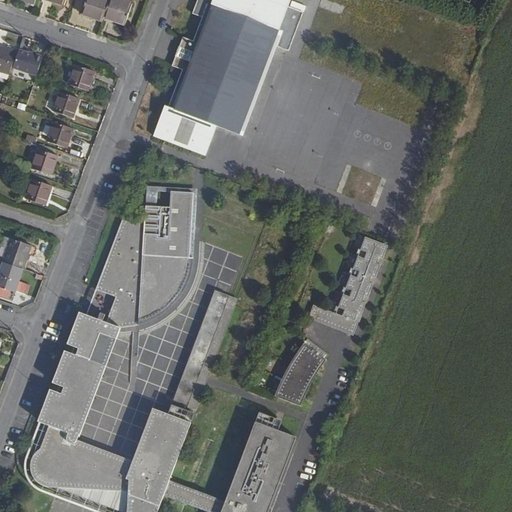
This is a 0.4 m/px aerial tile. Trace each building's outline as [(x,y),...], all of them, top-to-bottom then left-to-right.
[(86,0),(82,13),(104,20),(105,17),(110,0),(86,0)] [(110,0),(105,17),(126,25),(133,4),(122,0),(110,0)] [(215,124),(241,134),(274,47),(285,51),(299,14),(284,8),(287,0),(198,0),(193,15),(202,19),(193,42),(183,39),(180,47),(179,47),(175,57),(176,58),(172,66),(184,70),(169,108),(167,107),(156,135),(204,153),(215,124)] [(0,46),(0,69),(9,72),(16,52),(0,46)] [(90,90),(96,70),(77,64),(70,84),(90,90)] [(73,117),(80,99),(61,92),(54,111),(73,117)] [(68,146),(74,127),(54,121),(48,140),(68,146)] [(54,174),(61,155),(42,148),(35,167),(54,174)] [(48,203),(54,184),(35,178),(29,196),(48,203)] [(188,252),(193,190),(172,189),(171,201),(146,199),(145,214),(124,213),(96,283),(115,291),(105,315),(87,308),(80,305),(67,337),(74,340),(71,347),(65,344),(52,375),(59,378),(57,385),(50,382),(38,414),(24,450),(23,454),(23,459),(25,468),(25,469),(28,474),(32,478),(35,481),(39,483),(113,511),(150,511),(160,488),(214,509),(212,511),(206,511),(205,511),(258,511),(290,432),(273,425),(276,416),(253,407),(219,494),(166,473),(187,415),(150,401),(130,453),(75,432),(77,429),(79,422),(115,331),(120,321),(126,320),(136,319),(141,317),(151,314),(164,306),(168,302),(176,294),(180,288),(182,285),(186,278),(187,276),(191,260),(192,253),(188,252)] [(384,240),(361,231),(333,303),(319,299),(314,313),(350,326),(384,240)] [(4,263),(24,270),(32,246),(12,239),(4,263)] [(17,293),(24,270),(4,263),(0,276),(0,287),(1,288),(0,291),(0,295),(12,299),(14,292),(17,293)] [(171,404),(194,413),(239,297),(216,288),(171,404)] [(326,359),(304,343),(298,350),(291,361),(284,373),(278,385),(274,395),(300,405),(306,391),(312,379),(315,374),(326,359)]
